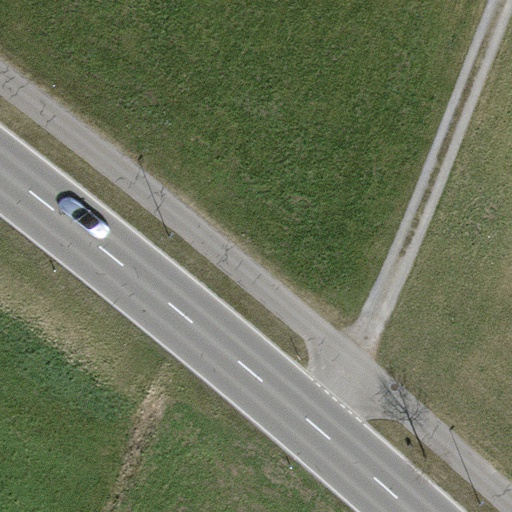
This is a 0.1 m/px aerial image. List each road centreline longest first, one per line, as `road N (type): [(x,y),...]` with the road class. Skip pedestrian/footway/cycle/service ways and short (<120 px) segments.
road 1 (secondary): [(411,511),(0,168)]
road 2 (track): [(316,429),(384,298),(500,0)]
